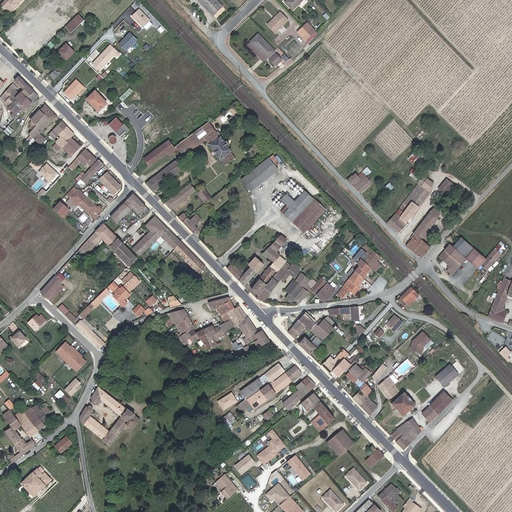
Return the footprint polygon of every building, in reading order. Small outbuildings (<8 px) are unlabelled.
[(20,3),(16,0),(6,0),(2,5),(6,9),(7,7),(12,12),(20,3)] [(223,6),(218,0),(200,0),(210,11),(212,8),(216,12),(223,6)] [(304,0),(288,0),(286,2),(294,10),(304,0)] [(150,20),(139,9),(131,16),(143,28),(150,20)] [(289,19),(282,12),(269,24),(277,32),(289,19)] [(84,20),(79,14),(67,27),(66,27),(72,32),(84,20)] [(309,23),(304,27),(312,35),(317,30),(309,23)] [(312,35),(304,27),(299,32),(307,40),(312,35)] [(137,40),(129,32),(118,44),(126,51),(137,40)] [(278,52),(261,35),(253,42),(270,59),(278,52)] [(270,59),(253,42),(250,45),(266,63),(270,59)] [(76,52),(67,43),(63,46),(64,47),(61,50),(65,54),(64,56),(64,58),(66,59),(68,59),(76,52)] [(115,55),(107,48),(92,64),(100,71),(115,55)] [(284,61),(278,55),(272,60),(278,67),(284,61)] [(59,72),(56,69),(51,74),(56,79),(62,72),(60,71),(59,72)] [(29,97),(35,92),(19,76),(16,81),(24,89),(22,92),(28,98),(29,97)] [(84,87),(76,80),(63,92),(71,100),(84,87)] [(6,101),(10,105),(16,99),(20,94),(16,90),(16,89),(12,85),(1,97),(5,102),(6,101)] [(109,103),(97,91),(90,99),(101,111),(109,103)] [(22,92),(20,94),(16,99),(22,105),(20,106),(24,110),(33,102),(29,97),(28,98),(22,92)] [(39,96),(35,92),(29,97),(33,102),(38,96),(39,96)] [(11,124),(24,110),(20,106),(22,105),(16,99),(10,105),(9,107),(14,112),(3,123),(0,126),(0,127),(4,131),(6,128),(11,124)] [(47,115),(38,126),(30,134),(31,135),(37,140),(42,134),(54,120),(55,122),(59,117),(47,105),(41,110),(47,115)] [(32,120),(38,126),(47,115),(41,110),(32,120)] [(127,127),(118,118),(111,126),(122,137),(128,132),(129,133),(132,130),(128,126),(127,127)] [(218,135),(207,120),(174,145),(177,148),(182,154),(203,138),(222,165),(233,157),(228,151),(229,150),(226,146),(227,144),(228,143),(224,139),(222,139),(219,135),(218,135)] [(60,134),(68,126),(64,122),(51,135),(56,139),(58,136),(60,134)] [(15,129),(11,124),(6,128),(11,133),(15,129)] [(72,130),(68,126),(60,134),(63,137),(64,137),(72,130)] [(76,134),(72,130),(64,137),(63,137),(61,139),(66,144),(73,137),(76,134)] [(32,145),(37,140),(31,135),(27,139),(32,145)] [(47,139),(44,136),(39,142),(41,145),(47,139)] [(82,147),(73,137),(66,144),(59,152),(55,157),(51,160),(54,163),(66,150),(73,156),(82,147)] [(54,148),(59,152),(66,144),(61,139),(58,142),(59,143),(55,148),(54,148)] [(165,152),(172,147),(166,140),(142,158),(148,165),(165,152)] [(174,145),(172,147),(165,152),(167,155),(177,148),(174,145)] [(59,152),(54,148),(50,152),(55,157),(59,152)] [(98,159),(87,149),(81,156),(71,167),(73,169),(81,161),(87,166),(90,162),(91,161),(94,163),(98,159)] [(412,153),(409,160),(414,162),(418,155),(412,153)] [(280,169),(270,157),(260,166),(244,179),(253,191),(280,169)] [(105,164),(100,159),(87,173),(79,182),(83,186),(87,182),(88,183),(97,173),(105,164)] [(183,170),(176,161),(175,162),(147,184),(155,192),(183,170)] [(58,174),(47,164),(40,172),(50,182),(58,174)] [(362,172),(360,170),(356,174),(353,171),(350,174),(345,179),(357,192),(369,180),(362,172)] [(87,173),(85,171),(75,181),(77,184),(79,182),(87,173)] [(104,171),(97,179),(111,194),(117,188),(117,184),(104,171)] [(442,192),(450,182),(443,177),(436,187),(442,192)] [(415,189),(417,187),(420,183),(416,180),(411,186),(412,187),(415,189)] [(198,190),(192,183),(180,193),(166,203),(172,210),(179,204),(198,190)] [(214,198),(204,185),(198,190),(207,204),(214,198)] [(77,189),(73,186),(65,195),(69,198),(77,189)] [(422,190),(417,187),(415,189),(412,187),(397,207),(407,216),(423,195),(422,194),(424,192),(422,190)] [(44,191),(40,188),(35,194),(39,197),(44,191)] [(84,198),(91,205),(86,210),(96,220),(100,215),(98,213),(101,210),(94,203),(87,197),(78,189),(77,190),(69,198),(68,200),(76,207),(79,203),(84,198)] [(303,209),(313,198),(305,190),(295,201),(289,208),(284,214),(293,221),(303,209)] [(97,200),(89,193),(87,197),(94,203),(97,200)] [(149,208),(134,193),(111,216),(117,222),(134,204),(140,211),(142,210),(144,212),(149,208)] [(295,201),(287,193),(281,200),(289,208),(295,201)] [(84,198),(79,203),(86,210),(91,205),(84,198)] [(305,233),(307,230),(311,226),(326,209),(313,198),(303,209),(293,221),(305,233)] [(73,210),(76,207),(68,200),(66,202),(73,210)] [(63,218),(70,211),(62,204),(55,211),(63,218)] [(407,216),(397,207),(394,211),(404,221),(407,216)] [(438,213),(431,207),(428,210),(436,216),(438,213)] [(436,216),(428,210),(411,232),(413,233),(405,245),(418,256),(428,245),(418,238),(436,216)] [(394,211),(389,217),(394,221),(391,225),(397,231),(405,222),(404,221),(394,211)] [(191,220),(185,213),(180,218),(196,233),(200,229),(198,226),(200,224),(197,221),(196,222),(193,219),(191,220)] [(148,232),(155,240),(161,234),(170,243),(177,237),(167,226),(155,215),(145,225),(150,230),(148,232)] [(386,221),(391,225),(394,221),(389,217),(386,221)] [(109,244),(115,250),(119,246),(118,245),(121,241),(104,223),(96,231),(84,244),(64,266),(41,291),(55,304),(59,300),(55,297),(65,286),(58,279),(74,262),(84,250),(86,253),(93,246),(101,236),(109,244)] [(311,226),(307,230),(314,236),(318,232),(311,226)] [(139,255),(155,240),(148,232),(132,247),(139,255)] [(465,258),(474,249),(461,236),(452,245),(449,242),(437,255),(448,265),(445,269),(449,273),(465,257),(465,258)] [(182,242),(177,237),(170,243),(175,249),(182,242)] [(119,246),(115,250),(118,253),(129,265),(137,257),(121,241),(118,245),(119,246)] [(276,241),(270,247),(277,253),(283,247),(276,241)] [(189,249),(182,242),(175,249),(182,255),(184,257),(186,260),(193,253),(189,249)] [(367,254),(377,262),(381,257),(368,246),(365,250),(363,248),(362,249),(367,254)] [(277,253),(270,247),(264,254),(271,260),(277,253)] [(485,258),(480,263),(486,268),(493,259),(494,260),(496,257),(495,257),(499,252),(494,247),(485,258)] [(367,254),(362,249),(353,260),(360,267),(355,272),(364,280),(373,269),(362,260),(367,254)] [(480,263),(485,258),(474,249),(465,258),(476,268),(480,263)] [(200,269),(204,265),(193,253),(186,260),(195,269),(197,266),(200,269)] [(280,256),(277,253),(271,260),(275,263),(280,257),(280,256)] [(377,262),(367,254),(362,260),(373,269),(377,262)] [(245,286),(261,268),(256,263),(259,259),(257,257),(249,265),(252,268),(247,273),(240,267),(238,270),(233,265),(228,269),(245,286)] [(271,267),(278,273),(286,262),(282,258),(280,257),(275,263),(271,267)] [(256,263),(261,268),(265,264),(259,259),(256,263)] [(282,279),(287,273),(291,267),(286,262),(278,273),(274,278),(265,289),(271,293),(272,294),(282,279)] [(382,266),(377,262),(373,269),(377,272),(382,266)] [(291,267),(287,273),(295,279),(296,277),(300,272),(299,271),(301,268),(297,266),(293,264),(291,267)] [(252,290),(259,296),(265,289),(274,278),(278,273),(271,267),(252,290)] [(140,281),(131,272),(122,281),(125,284),(130,289),(131,290),(140,281)] [(364,280),(355,272),(340,291),(338,294),(343,299),(349,292),(357,297),(363,290),(364,291),(367,288),(363,284),(366,281),(364,280)] [(298,278),(307,285),(311,280),(302,273),(298,278)] [(506,291),(507,289),(511,279),(502,276),(487,315),(502,320),(506,309),(501,307),(505,295),(506,293),(504,293),(505,291),(505,290),(506,291)] [(313,289),(307,285),(298,278),(296,281),(294,280),(286,291),(290,294),(287,298),(293,303),(296,299),(301,302),(304,298),(305,299),(313,289)] [(318,295),(327,284),(322,279),(312,290),(318,295)] [(119,287),(115,283),(111,287),(116,293),(114,295),(123,305),(126,302),(125,300),(123,299),(125,296),(126,297),(129,293),(128,292),(124,288),(125,287),(123,286),(121,288),(119,287)] [(328,283),(327,284),(318,295),(317,296),(325,302),(336,290),(328,283)] [(412,295),(415,298),(419,295),(418,294),(412,287),(404,294),(411,302),(412,301),(409,297),(412,295)] [(107,288),(92,302),(95,305),(96,306),(102,301),(100,299),(110,290),(107,288)] [(265,289),(259,296),(257,299),(264,302),(271,293),(265,289)] [(145,300),(150,306),(158,300),(153,294),(145,300)] [(408,300),(402,294),(399,296),(405,302),(408,300)] [(213,311),(218,308),(232,301),(230,298),(209,303),(213,311)] [(236,308),(232,301),(218,308),(225,321),(226,323),(232,319),(229,312),(236,308)] [(95,305),(92,302),(80,314),(83,318),(92,309),(92,308),(95,305)] [(76,317),(61,303),(58,307),(72,321),(76,317)] [(145,308),(140,303),(134,311),(140,315),(145,308)] [(351,312),(352,320),(360,319),(358,305),(355,306),(330,309),(330,314),(351,312)] [(147,315),(155,311),(152,306),(144,311),(147,315)] [(232,319),(235,326),(240,322),(243,327),(248,336),(244,338),(248,344),(258,338),(255,333),(259,330),(253,321),(249,316),(248,317),(241,309),(239,306),(236,308),(229,312),(232,319)] [(192,336),(197,334),(194,329),(195,328),(192,321),(185,309),(166,314),(159,317),(166,326),(174,320),(183,335),(189,344),(192,341),(192,336)] [(311,330),(323,340),(335,328),(334,327),(324,318),(318,325),(305,313),(300,319),(307,326),(311,330)] [(40,317),(38,314),(29,322),(36,330),(47,320),(42,314),(40,317)] [(392,332),(402,322),(394,315),(385,324),(392,332)] [(106,342),(102,339),(92,329),(95,327),(85,317),(82,320),(82,319),(76,325),(82,330),(100,348),(106,342)] [(221,326),(224,334),(227,331),(235,326),(232,319),(226,323),(221,326)] [(307,326),(300,319),(288,332),(296,339),(300,333),(307,326)] [(357,323),(354,327),(361,333),(365,329),(357,323)] [(205,330),(197,334),(199,337),(204,343),(203,345),(205,348),(212,343),(211,342),(220,338),(219,337),(225,334),(224,334),(221,326),(215,329),(214,326),(205,330)] [(307,326),(300,333),(302,335),(304,333),(308,333),(311,330),(307,326)] [(385,331),(380,326),(375,332),(380,337),(385,331)] [(28,339),(20,330),(13,337),(20,345),(28,339)] [(271,340),(262,330),(257,333),(260,338),(263,344),(271,340)] [(420,347),(427,340),(420,332),(410,341),(408,351),(418,353),(420,347)] [(180,337),(178,333),(172,336),(175,341),(185,353),(189,350),(186,345),(189,344),(183,335),(180,337)] [(323,341),(317,336),(311,343),(305,337),(300,344),(311,354),(323,341)] [(243,348),(239,340),(233,343),(234,346),(237,351),(243,348)] [(0,353),(10,346),(6,341),(0,346),(0,353)] [(70,349),(63,342),(53,352),(74,372),(83,362),(76,355),(77,354),(71,348),(70,349)] [(233,355),(238,353),(237,351),(234,346),(230,348),(233,355)] [(510,351),(504,346),(497,352),(503,358),(510,351)] [(343,358),(343,357),(348,353),(342,348),(332,359),(328,355),(321,364),(329,372),(332,368),(342,358),(343,358)] [(342,358),(332,368),(339,375),(347,367),(349,365),(349,364),(350,363),(343,357),(343,358),(342,358)] [(349,365),(347,367),(349,370),(345,374),(353,381),(357,377),(361,373),(359,371),(361,369),(352,360),(350,363),(349,364),(349,365)] [(286,370),(279,362),(267,374),(271,379),(272,381),(286,370)] [(383,363),(372,377),(377,380),(388,367),(383,363)] [(458,373),(450,363),(435,376),(444,386),(458,373)] [(290,370),(296,377),(302,372),(296,365),(290,370)] [(361,373),(357,377),(362,381),(366,378),(364,376),(370,371),(364,366),(361,369),(359,371),(361,373)] [(7,370),(0,376),(0,382),(0,383),(10,374),(7,370)] [(296,377),(290,370),(286,373),(292,380),(296,377)] [(44,377),(39,371),(35,375),(40,381),(44,377)] [(274,393),(292,380),(286,373),(276,381),(275,381),(270,385),(269,384),(254,395),(247,399),(255,408),(274,393)] [(395,385),(389,375),(380,384),(388,397),(390,399),(397,394),(393,389),(397,387),(395,385)] [(306,385),(311,380),(307,376),(302,380),(306,385)] [(71,395),(83,383),(76,377),(65,389),(71,395)] [(238,390),(243,398),(261,385),(260,383),(256,377),(238,390)] [(362,381),(357,377),(353,381),(358,386),(363,382),(362,381)] [(37,379),(33,385),(39,389),(43,383),(37,379)] [(300,389),(302,392),(304,395),(310,390),(306,385),(302,380),(296,385),(300,389)] [(316,384),(311,380),(306,385),(310,390),(316,384)] [(363,382),(358,386),(360,388),(366,394),(371,389),(363,382)] [(111,396),(98,386),(91,398),(92,399),(92,400),(92,402),(95,404),(98,404),(102,400),(118,413),(121,416),(109,431),(90,415),(93,411),(92,407),(90,405),(88,406),(87,406),(81,415),(81,417),(81,419),(82,421),(110,444),(126,424),(132,429),(141,418),(135,414),(135,413),(128,407),(127,408),(111,396)] [(357,403),(365,395),(366,394),(360,388),(351,397),(357,403)] [(217,400),(223,410),(238,401),(232,391),(217,400)] [(417,404),(405,391),(392,403),(403,415),(417,404)] [(452,399),(445,391),(432,405),(423,413),(430,420),(437,414),(452,399)] [(298,395),(296,392),(291,396),(296,403),(301,398),(298,395)] [(315,407),(321,401),(314,392),(313,393),(307,398),(302,403),(305,407),(303,409),(305,411),(304,412),(306,415),(315,407)] [(70,399),(65,394),(61,399),(66,404),(70,399)] [(365,395),(357,403),(369,414),(376,405),(371,401),(365,395)] [(296,403),(291,396),(284,402),(289,408),(296,403)] [(5,402),(11,409),(15,405),(9,399),(5,402)] [(255,408),(247,399),(242,403),(249,412),(255,408)] [(334,417),(321,401),(315,407),(320,414),(322,416),(317,420),(323,427),(334,417)] [(46,413),(42,408),(41,409),(40,407),(37,404),(33,408),(32,407),(23,414),(26,418),(28,417),(38,430),(45,425),(44,422),(46,420),(43,415),(46,413)] [(47,405),(42,408),(46,413),(51,410),(47,405)] [(262,415),(268,421),(274,414),(269,409),(262,415)] [(30,436),(24,428),(17,418),(11,410),(4,415),(12,427),(7,432),(17,446),(23,441),(29,450),(36,444),(30,436)] [(30,436),(38,430),(28,417),(26,418),(23,414),(21,412),(17,415),(19,418),(25,427),(24,428),(30,436)] [(422,430),(420,428),(414,418),(409,421),(413,427),(412,428),(417,435),(422,430)] [(392,434),(398,440),(403,435),(410,430),(405,424),(399,428),(392,434)] [(354,442),(342,428),(332,436),(327,440),(339,455),(347,449),(354,442)] [(286,446),(272,429),(267,433),(274,440),(256,455),(264,464),(286,446)] [(403,435),(398,440),(397,442),(404,449),(410,443),(403,435)] [(72,444),(67,438),(54,447),(60,454),(72,444)] [(29,450),(23,441),(17,446),(23,455),(29,450)] [(384,454),(378,448),(372,453),(366,459),(372,465),(384,454)] [(255,463),(248,454),(235,465),(241,474),(255,463)] [(311,473),(296,455),(288,461),(303,480),(311,473)] [(43,472),(37,466),(34,470),(33,470),(21,482),(34,496),(47,483),(40,476),(43,472)] [(354,468),(346,475),(357,486),(361,483),(364,486),(367,482),(354,468)] [(241,479),(249,489),(257,482),(249,473),(241,479)] [(223,489),(232,482),(225,474),(216,481),(223,489)] [(232,482),(223,489),(221,491),(223,492),(228,498),(238,489),(235,485),(232,482)] [(397,488),(392,482),(379,495),(394,511),(399,507),(396,504),(399,501),(397,499),(400,496),(398,494),(402,490),(398,487),(397,488)] [(290,496),(278,483),(265,494),(272,501),(274,500),(279,505),(290,496)] [(331,490),(323,497),(334,508),(338,504),(341,508),(344,504),(331,490)] [(302,511),(304,510),(291,496),(281,505),(287,511),(302,511)] [(381,511),(382,511),(370,499),(356,511),(381,511)] [(410,500),(409,499),(404,506),(406,507),(402,511),(420,511),(423,509),(410,499),(410,500)]
